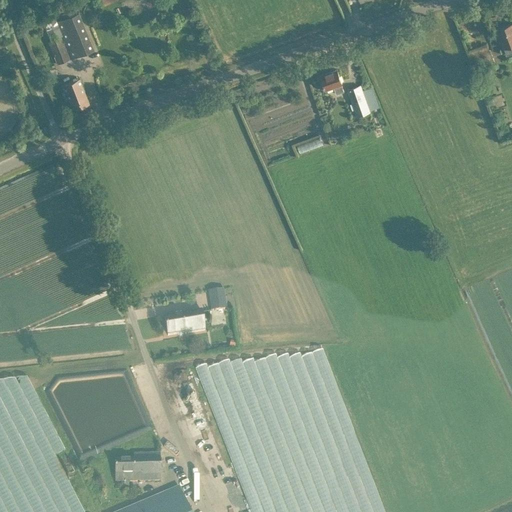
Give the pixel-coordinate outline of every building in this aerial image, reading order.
[(94,49),(79,11),(56,21),(53,13),(42,18),(50,40),(48,41),(58,64),(94,49)] [(511,22),(498,28),(504,46),(507,55),(510,53),(511,52),(511,22)] [(59,76),(55,68),(43,75),(47,82),(59,76)] [(321,75),(325,84),(326,89),(335,86),(337,93),(343,91),(341,84),(343,84),(337,69),(321,75)] [(79,77),(63,83),(73,109),(89,102),(79,77)] [(379,107),(375,93),(373,86),(372,86),(363,89),(361,84),(348,89),(351,98),(350,98),(351,100),(352,100),(357,115),(370,111),(379,107)] [(50,172),(0,189),(0,200),(1,200),(4,199),(7,201),(7,207),(3,210),(0,209),(0,223),(23,215),(32,207),(32,200),(37,205),(44,203),(48,199),(51,199),(58,192),(59,180),(54,180),(47,187),(45,181),(43,178),(45,176),(49,176),(50,172)] [(223,290),(207,292),(210,310),(226,308),(223,290)] [(167,336),(177,335),(185,333),(185,334),(195,332),(205,331),(203,321),(201,312),(164,318),(167,336)] [(158,450),(129,365),(54,391),(83,476),(158,450)] [(188,511),(178,487),(119,511),(188,511)]
